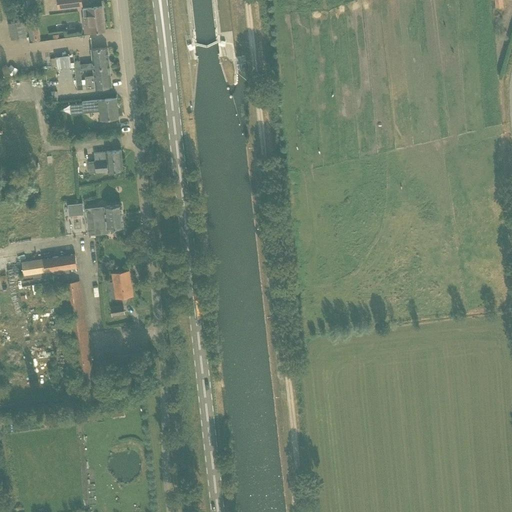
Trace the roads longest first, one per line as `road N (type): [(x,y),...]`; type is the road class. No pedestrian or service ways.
road 1 (primary): [(218,511),(159,0)]
road 2 (track): [(303,511),(249,0)]
road 3 (unclassified): [(168,511),(162,317),(124,0)]
